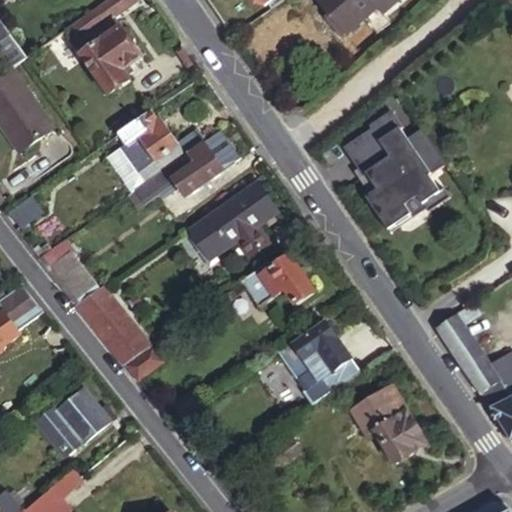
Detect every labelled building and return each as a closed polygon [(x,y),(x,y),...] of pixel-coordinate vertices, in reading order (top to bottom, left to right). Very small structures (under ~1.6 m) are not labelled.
[(109,0),(68,30),(97,73),(114,98),(134,83),(128,74),(147,60),(116,18),(140,0),(109,0)] [(268,13),(286,0),(251,0),(258,9),(265,8),(268,13)] [(345,40),(379,9),(389,0),(320,0),(315,4),(331,21),(329,24),(345,40)] [(389,0),(379,9),(383,14),(397,0),(389,0)] [(12,70),(0,78),(0,122),(21,153),(54,130),(12,70)] [(133,196),(138,193),(143,189),(152,182),(168,171),(189,155),(163,117),(161,119),(156,111),(120,136),(128,147),(109,161),(133,196)] [(386,231),(449,201),(434,169),(426,173),(398,116),(347,141),(373,196),(370,198),(386,231)] [(227,171),(207,143),(189,155),(168,171),(171,175),(176,181),(179,186),(188,198),(227,171)] [(152,182),(160,193),(176,181),(171,175),(168,171),(152,182)] [(160,193),(163,197),(179,186),(176,181),(160,193)] [(143,189),(138,193),(146,203),(160,193),(152,182),(143,189)] [(260,184),(248,192),(267,221),(280,212),(260,184)] [(260,226),(267,221),(248,192),(211,219),(219,230),(211,236),(217,243),(224,238),(229,246),(239,240),(255,229),(260,226)] [(146,203),(138,193),(133,196),(131,198),(141,213),(163,197),(160,193),(146,203)] [(44,214),(33,198),(11,213),(23,229),(44,214)] [(255,229),(239,240),(250,257),(272,243),(260,226),(255,229)] [(224,238),(217,243),(222,251),(229,246),(224,238)] [(69,243),(42,262),(79,309),(100,294),(71,259),(78,254),(69,243)] [(269,268),(246,284),(264,310),(289,295),(297,307),(316,294),(291,258),(272,272),(269,268)] [(23,285),(0,302),(0,305),(6,313),(20,331),(45,313),(23,285)] [(107,289),(100,294),(79,309),(87,320),(115,300),(107,289)] [(94,328),(126,369),(153,351),(115,300),(87,320),(94,328)] [(492,326),(477,304),(435,333),(462,372),(484,357),(472,340),(492,326)] [(0,359),(7,354),(7,350),(24,337),(20,331),(6,313),(0,316),(0,359)] [(320,323),(310,330),(303,336),(276,355),(305,397),(304,398),(312,411),(363,376),(329,328),(325,330),(320,323)] [(165,367),(153,351),(126,369),(139,385),(165,367)] [(511,365),(497,376),(484,357),(462,372),(492,417),(511,444),(511,365)] [(397,464),(428,446),(391,388),(352,413),(367,438),(376,432),(397,464)] [(54,411),(37,426),(66,461),(84,446),(85,447),(112,424),(84,390),(56,414),(54,411)] [(172,409),(181,422),(196,411),(202,407),(193,394),(172,409)] [(181,422),(173,427),(188,446),(209,429),(196,411),(181,422)] [(243,464),(259,486),(306,455),(299,445),(294,447),(286,435),(243,464)] [(86,486),(82,482),(76,476),(40,506),(33,511),(48,511),(50,510),(52,511),(77,511),(85,506),(76,495),(86,486)] [(10,511),(11,511),(32,511),(33,511),(40,506),(30,494),(10,511)] [(511,511),(511,508),(505,501),(495,499),(472,511),(511,511)]
